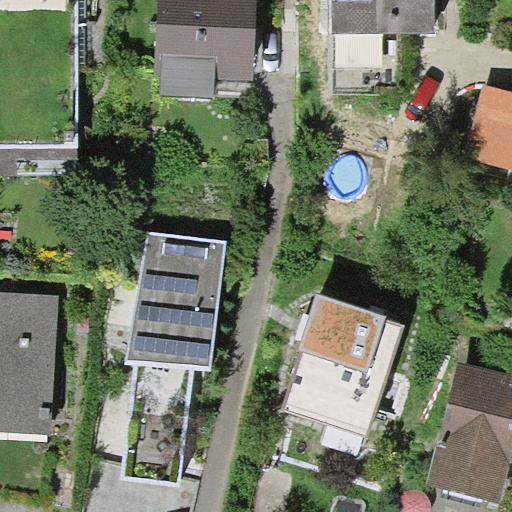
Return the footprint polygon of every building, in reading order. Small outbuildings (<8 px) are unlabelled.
[(0,0),(0,177),(77,178),(79,0),(0,0)] [(164,77),(163,101),(217,103),(217,84),(256,86),(258,0),(159,0),(156,77),(164,77)] [(331,0),(331,42),(436,42),(435,0),(331,0)] [(467,161),(511,171),(511,88),(485,82),(467,161)] [(122,485),(181,492),(195,375),(215,378),(229,242),(148,234),(126,368),(137,369),(122,485)] [(0,431),(53,433),(57,291),(0,289),(0,431)] [(278,417),(364,448),(409,325),(323,294),(278,417)] [(429,492),(496,509),(506,467),(511,467),(511,382),(460,369),(429,492)]
